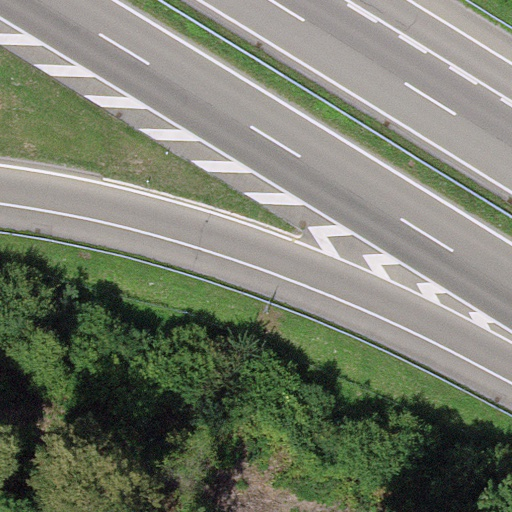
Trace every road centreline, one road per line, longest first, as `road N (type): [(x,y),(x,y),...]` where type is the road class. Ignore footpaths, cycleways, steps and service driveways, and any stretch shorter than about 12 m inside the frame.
road 1 (motorway): [(42,0),(511,296)]
road 2 (motorway): [(0,186),(235,240),(335,277),(511,364)]
road 3 (motorway): [(511,148),(297,15)]
